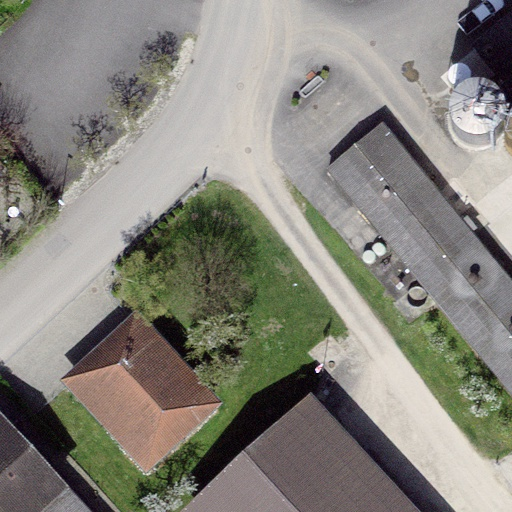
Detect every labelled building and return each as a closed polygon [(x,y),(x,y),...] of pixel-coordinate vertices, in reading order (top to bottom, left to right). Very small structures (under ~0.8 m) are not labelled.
[(511,101),(511,19),(472,53),(511,101)] [(467,92),(471,93),(474,92),(477,89),(479,87),(480,83),(479,80),(478,77),(476,74),(473,72),(470,72),(466,72),(463,74),(460,76),(459,79),(459,83),(459,86),(461,89),(464,91),(467,92)] [(474,153),(484,152),(492,148),(499,142),(504,133),(505,124),(504,114),(499,106),(492,99),(483,96),(473,95),(464,98),(456,103),(450,110),(447,120),(448,129),(451,138),(457,145),(465,151),(474,153)] [(511,290),(382,132),(325,179),(511,407),(511,290)] [(413,314),(416,311),(417,308),(418,305),(418,301),(416,298),(413,296),(410,294),(407,294),(403,295),(400,296),(398,299),(397,302),(397,306),(398,309),(400,312),(403,314),(406,315),(410,315),(413,314)] [(209,414),(131,328),(67,386),(145,472),(209,414)] [(394,511),(303,413),(195,511),(394,511)] [(0,511),(72,511),(0,431),(0,511)]
